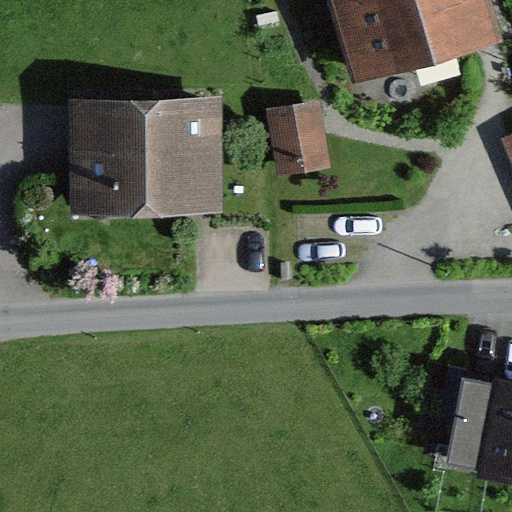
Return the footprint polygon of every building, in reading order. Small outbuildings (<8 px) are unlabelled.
[(490,0),(340,0),(368,88),(505,46),(490,0)] [(219,94),(74,96),(75,209),(220,207),(219,94)] [(313,102),(264,110),(275,180),(324,173),(313,102)] [(511,143),(493,151),(511,195),(511,143)] [(511,388),(506,387),(485,478),(511,484),(511,388)]
